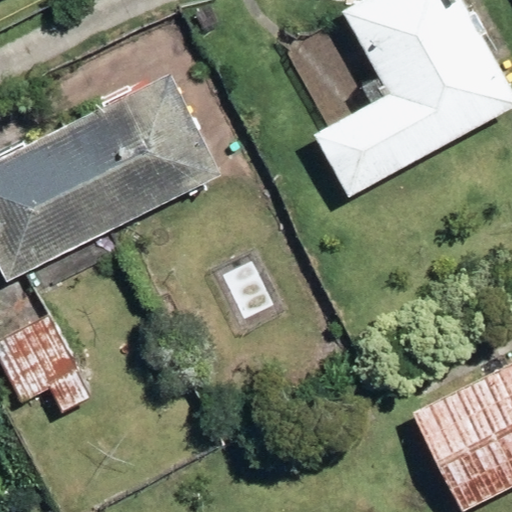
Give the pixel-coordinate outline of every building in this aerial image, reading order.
[(384,87),(309,128),(344,192),(511,99),(511,96),(458,0),(339,0),(337,1),(384,87)] [(138,84),(0,153),(0,270),(4,278),(189,186),(138,84)] [(254,257),(224,270),(246,321),(276,308),(254,257)] [(61,411),(91,393),(45,313),(0,338),(0,365),(20,401),(46,386),(61,411)] [(511,354),(406,406),(457,508),(511,480),(511,354)]
